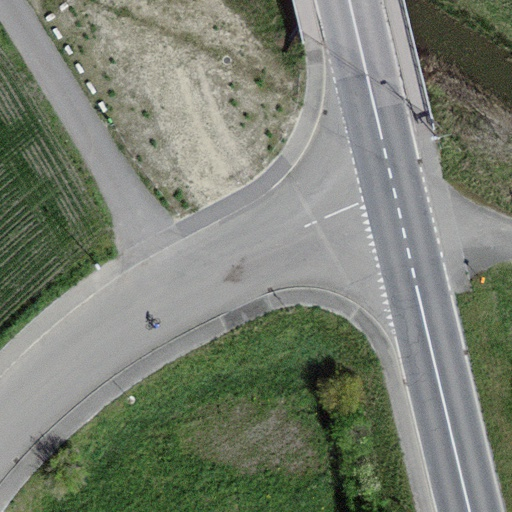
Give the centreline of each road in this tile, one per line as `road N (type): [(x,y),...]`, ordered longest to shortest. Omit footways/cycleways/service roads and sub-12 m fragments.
road 1 (unclassified): [(394,196),(271,241),(178,287),(95,340),(0,429)]
road 2 (track): [(8,0),(178,287)]
road 3 (secondary): [(394,196),(469,511)]
road 4 (secondary): [(347,0),(394,196)]
